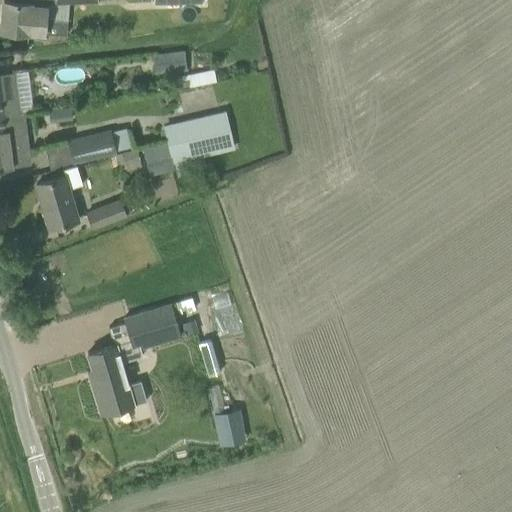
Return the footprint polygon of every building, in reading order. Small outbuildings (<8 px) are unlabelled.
[(27,32),(66,35),(67,21),(45,19),(46,6),(30,5),(30,2),(3,0),(0,31),(27,33),(27,32)] [(177,52),(168,53),(170,71),(186,70),(184,52),(183,51),(177,52)] [(199,72),(186,74),(188,86),(202,84),(199,72)] [(11,151),(9,138),(23,136),(14,74),(0,75),(0,169),(14,168),(14,166),(24,164),(22,150),(11,151)] [(166,142),(173,170),(174,169),(176,177),(189,174),(188,170),(204,166),(202,155),(233,148),(224,112),(163,127),(166,139),(166,142)] [(66,139),(72,164),(115,153),(109,129),(66,139)] [(149,175),(173,170),(166,142),(166,139),(142,145),(149,175)] [(121,152),(124,163),(139,159),(136,148),(121,152)] [(35,184),(48,227),(79,218),(70,188),(82,185),(76,165),(62,169),(64,175),(35,184)] [(85,211),(91,228),(126,214),(119,197),(85,211)] [(31,267),(20,270),(23,281),(34,278),(31,267)] [(35,282),(24,285),(27,296),(38,293),(35,282)] [(180,338),(174,318),(179,317),(175,302),(170,304),(169,302),(123,316),(130,339),(134,351),(136,350),(180,338)] [(181,323),(184,336),(197,332),(193,319),(181,323)] [(117,343),(87,352),(94,376),(89,378),(100,414),(146,400),(140,380),(128,383),(122,361),(138,357),(136,350),(134,351),(130,339),(117,343)] [(198,348),(207,376),(219,372),(211,344),(198,348)]
